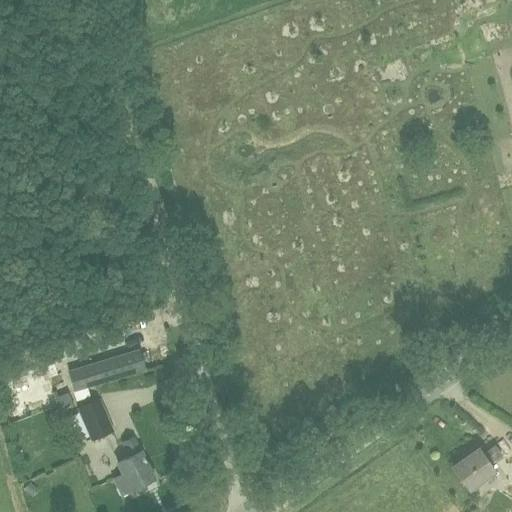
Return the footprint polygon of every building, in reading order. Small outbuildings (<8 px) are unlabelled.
[(69,376),(74,392),(87,387),(124,376),(119,361),(69,376)] [(87,387),(74,392),(76,400),(89,396),(87,387)] [(57,396),(61,408),(74,404),(69,391),(57,396)] [(92,440),(114,431),(100,398),(78,408),(92,440)] [(127,493),(158,474),(134,434),(123,440),(131,454),(119,461),(126,472),(117,477),(127,493)] [(489,461),(500,453),(494,445),(483,452),(479,447),(452,465),(469,488),(495,470),(489,461)]
